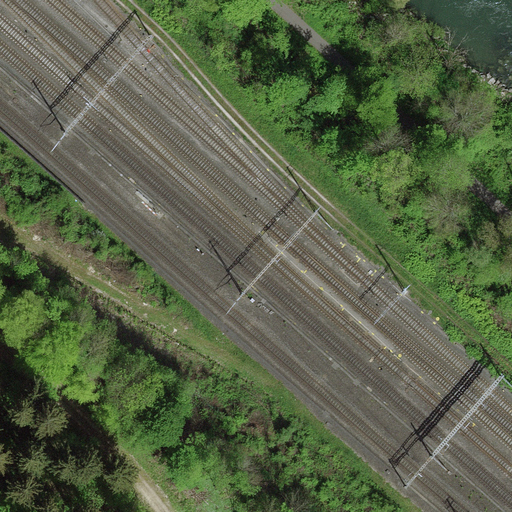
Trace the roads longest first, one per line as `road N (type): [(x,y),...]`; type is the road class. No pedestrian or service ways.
road 1 (track): [(259,0),(511,231)]
road 2 (track): [(0,228),(280,392)]
road 3 (track): [(0,343),(82,416),(169,511)]
